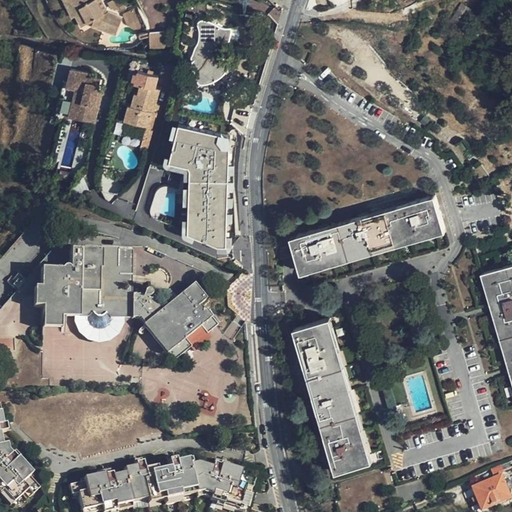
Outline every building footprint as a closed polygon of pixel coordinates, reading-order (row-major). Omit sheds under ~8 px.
[(102,13),(95,0),(62,0),(70,14),(73,13),(79,24),(91,18),(89,24),(113,34),(120,16),(106,10),(102,13)] [(220,61),(224,41),(226,40),(227,37),(229,28),(226,26),(222,27),(219,26),(215,23),(205,19),(201,18),(198,18),(196,20),(195,22),(196,32),(197,37),(189,53),(189,67),(192,72),(194,78),(197,82),(199,84),(203,84),(206,84),(212,82),(225,71),(224,67),(220,61)] [(150,43),(166,43),(166,29),(150,29),(150,43)] [(69,68),(65,86),(73,88),(67,115),(94,121),(100,93),(96,91),(99,78),(87,75),(87,72),(69,68)] [(144,126),(153,129),(157,111),(155,111),(160,88),(141,83),(139,93),(137,92),(133,107),(129,106),(125,122),(144,126)] [(73,88),(65,86),(62,99),(56,106),(59,117),(67,115),(73,88)] [(224,134),(184,123),(174,160),(172,165),(182,168),(191,173),(190,182),(190,189),(189,197),(189,205),(188,218),(187,231),(193,234),(214,244),(225,244),(225,234),(225,219),(226,194),(227,187),(228,144),(224,134)] [(142,138),(151,140),(154,129),(153,129),(144,126),(142,138)] [(149,149),(151,140),(142,138),(140,146),(149,149)] [(182,168),(172,165),(174,160),(169,159),(168,162),(170,168),(175,172),(181,173),(186,174),(185,182),(190,182),(191,173),(182,168)] [(300,268),(445,229),(436,198),(430,200),(430,198),(397,207),(397,210),(369,217),(368,215),(351,220),(352,223),(329,229),(329,226),(297,235),(297,236),(291,238),(300,268)] [(192,239),(193,234),(187,231),(188,218),(183,218),(181,229),(183,234),(185,236),(189,238),(192,239)] [(225,234),(225,244),(214,244),(214,247),(217,250),(220,251),(225,250),(228,248),(230,243),(230,234),(225,234)] [(291,256),(288,245),(279,247),(280,258),(291,256)] [(38,288),(34,289),(34,307),(39,307),(40,325),(59,325),(59,317),(59,314),(86,314),(86,316),(89,313),(96,308),(98,308),(104,314),(107,317),(138,317),(143,323),(166,352),(172,360),(190,346),(184,338),(199,327),(205,333),(216,325),(204,309),(201,311),(201,309),(199,307),(198,306),(196,306),(204,300),(192,284),(159,309),(152,300),(146,298),(148,296),(149,295),(150,293),(149,292),(148,291),(146,290),(144,291),(142,292),(141,293),(141,296),(137,295),(134,294),(132,295),(130,293),(129,251),(116,251),(116,249),(99,248),(99,250),(67,250),(67,268),(64,266),(62,267),(61,267),(60,268),(59,269),(38,269),(38,288)] [(511,268),(480,278),(511,379),(511,268)] [(96,308),(89,313),(92,316),(96,317),(99,317),(101,316),(102,315),(104,314),(98,308),(96,308)] [(369,462),(327,318),(296,327),(298,333),(296,334),(305,366),(308,365),(316,393),(313,394),(318,412),(321,411),(327,433),(325,434),(334,466),(336,465),(338,472),(369,462)] [(166,352),(143,323),(140,325),(163,354),(166,352)] [(208,337),(205,333),(199,327),(184,338),(190,346),(193,349),(208,337)] [(0,432),(4,432),(2,424),(0,424),(0,492),(10,503),(25,489),(30,494),(37,487),(27,477),(29,473),(16,458),(14,459),(9,453),(5,450),(4,444),(0,445),(0,432)] [(14,449),(9,453),(14,459),(16,458),(19,455),(14,449)] [(212,459),(210,464),(217,467),(218,465),(219,462),(219,461),(212,459)] [(129,508),(129,511),(254,511),(249,510),(237,506),(243,487),(250,489),(253,481),(238,476),(239,472),(226,468),(218,465),(217,467),(210,464),(210,468),(194,463),(186,465),(185,462),(182,462),(182,461),(173,463),(173,460),(164,461),(165,469),(155,471),(154,467),(142,469),(141,462),(132,464),(132,467),(120,469),(121,474),(110,475),(109,474),(101,475),(101,474),(94,476),(80,478),(81,482),(77,483),(65,486),(67,495),(74,494),(78,511),(97,508),(98,511),(108,511),(113,511),(129,508)] [(511,465),(504,467),(491,473),(493,477),(510,471),(509,470),(509,467),(510,466),(511,465)] [(483,511),(510,501),(506,491),(509,489),(507,486),(504,487),(500,478),(472,490),(476,499),(471,501),(473,505),(478,503),(481,511),(483,511)] [(255,490),(250,489),(243,487),(237,506),(249,510),(255,490)] [(0,498),(7,506),(10,503),(0,492),(0,498)]
